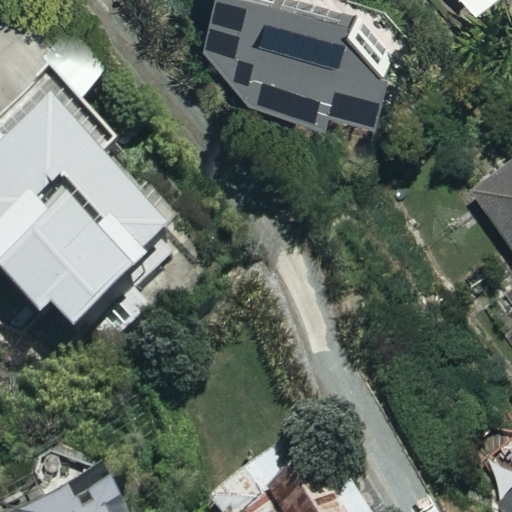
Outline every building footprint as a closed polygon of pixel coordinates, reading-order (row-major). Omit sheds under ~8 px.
[(372,13),(320,0),(236,0),(224,48),(271,95),(357,117),(362,96),(408,108),(420,60),(372,13)] [(479,0),(487,11),(501,0),(479,0)] [(209,269),(61,92),(0,142),(0,270),(61,344),(80,329),(103,357),(209,269)] [(511,189),(493,202),(511,228),(511,189)] [(343,511),(296,443),(209,502),(215,511),(343,511)] [(134,511),(121,484),(60,511),(134,511)]
